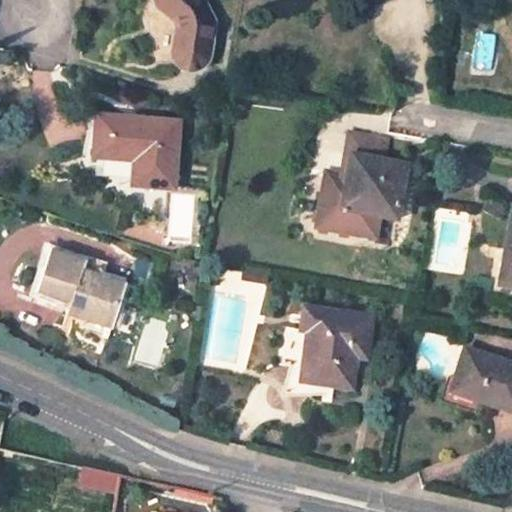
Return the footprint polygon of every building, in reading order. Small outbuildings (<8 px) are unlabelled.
[(206,59),(214,23),(202,0),(152,0),(152,2),(154,6),(157,10),(172,22),(174,25),(175,27),(175,32),(171,50),(171,56),(174,62),(181,70),(187,71),(193,71),(198,69),(201,67),(204,63),(206,59)] [(172,190),(177,122),(137,119),(136,125),(124,124),(124,118),(96,116),(93,157),(133,161),(131,186),(172,190)] [(340,175),(345,176),(350,177),(348,187),(322,183),(314,228),(374,239),(378,217),(395,220),(405,165),(382,160),(386,140),(348,133),(340,175)] [(324,172),(322,183),(348,187),(350,177),(345,176),(340,175),(324,172)] [(511,208),(511,209),(498,285),(511,287),(511,208)] [(83,263),(48,251),(36,290),(70,302),(66,313),(109,328),(123,286),(100,278),(105,263),(85,256),(83,263)] [(370,317),(303,308),(300,331),(305,331),(301,368),(299,382),(312,384),(350,388),(353,366),(345,364),(346,356),(355,357),(365,359),(370,317)] [(511,365),(463,349),(451,386),(490,399),(488,405),(511,412),(511,365)] [(345,364),(353,366),(355,357),(346,356),(345,364)] [(301,368),(289,366),(280,397),(310,395),(312,384),(299,382),(301,368)] [(116,475),(83,468),(79,484),(113,491),(116,475)]
